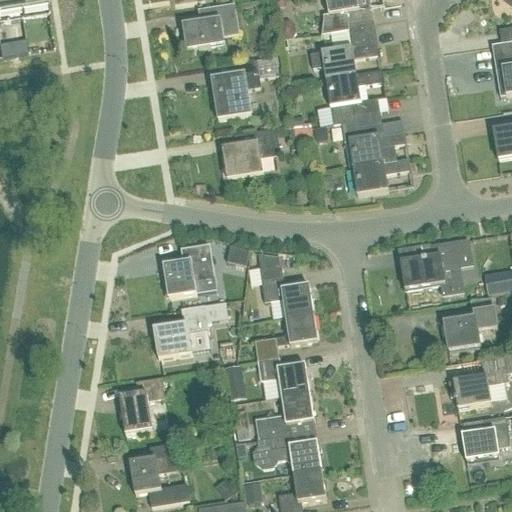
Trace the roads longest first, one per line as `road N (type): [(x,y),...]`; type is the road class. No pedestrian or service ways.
road 1 (unclassified): [(49,511),(99,203)]
road 2 (residential): [(99,203),(245,228),(346,232)]
road 3 (residential): [(383,472),(346,232)]
road 4 (residential): [(458,214),(422,0)]
road 5 (unclassified): [(99,203),(112,118),(111,0)]
